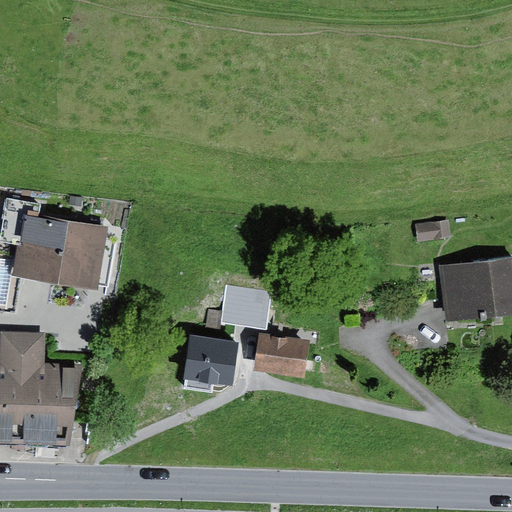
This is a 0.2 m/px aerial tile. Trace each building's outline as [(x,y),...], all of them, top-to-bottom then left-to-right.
[(49,207),(8,200),(0,243),(20,246),(15,275),(96,290),(107,228),(47,217),(49,207)] [(450,222),(416,225),(418,242),(452,239),(450,222)] [(511,258),(443,266),(449,325),(511,317),(511,258)] [(224,311),(222,324),(265,330),(271,292),(227,285),(224,311)] [(208,309),(206,329),(221,331),(222,324),(224,311),(208,309)] [(311,342),(260,335),(255,371),(306,379),(311,342)] [(0,371),(0,449),(74,453),(78,369),(40,368),(41,340),(5,338),(4,371),(0,371)] [(242,347),(193,339),(186,380),(234,389),(242,347)]
